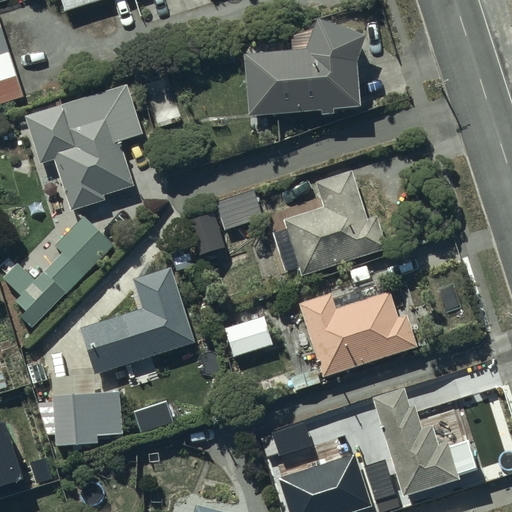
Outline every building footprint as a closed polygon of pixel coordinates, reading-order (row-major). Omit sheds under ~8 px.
[(58,0),(62,11),(98,0),(58,0)] [(0,23),(0,103),(24,96),(0,23)] [(244,55),(248,115),(319,111),(320,114),(331,114),(331,112),(356,110),(353,63),(361,38),(314,23),(305,52),(244,55)] [(53,161),(68,211),(103,201),(101,196),(132,187),(119,144),(140,137),(125,86),(22,117),(36,166),(53,161)] [(298,267),(301,276),(385,250),(375,217),(366,220),(351,172),(316,183),(324,207),(283,220),(286,230),(272,234),(283,272),(298,267)] [(186,223),(197,256),(223,247),(220,236),(224,234),(224,231),(260,220),(251,192),(215,203),(218,213),(186,223)] [(18,315),(30,327),(113,245),(83,216),(53,246),(61,254),(35,280),(18,263),(2,279),(18,295),(13,300),(23,310),(18,315)] [(139,309),(81,326),(95,374),(129,364),(127,364),(193,344),(170,268),(130,280),(139,309)] [(299,304),(321,377),(417,348),(407,316),(396,319),(389,293),(335,310),(330,294),(299,304)] [(264,317),(224,330),(232,356),(272,344),(264,317)] [(463,444),(445,449),(444,444),(435,447),(428,427),(418,430),(411,406),(405,408),(400,390),(368,400),(383,449),(368,454),(376,480),(391,475),(398,497),(455,480),(453,475),(470,470),(463,444)] [(51,398),(53,446),(98,444),(97,436),(121,435),(119,395),(51,398)] [(132,413),(139,433),(171,423),(165,403),(132,413)] [(0,484),(23,478),(4,418),(0,418),(0,484)] [(355,454),(279,478),(290,511),(354,511),(372,506),(355,454)]
